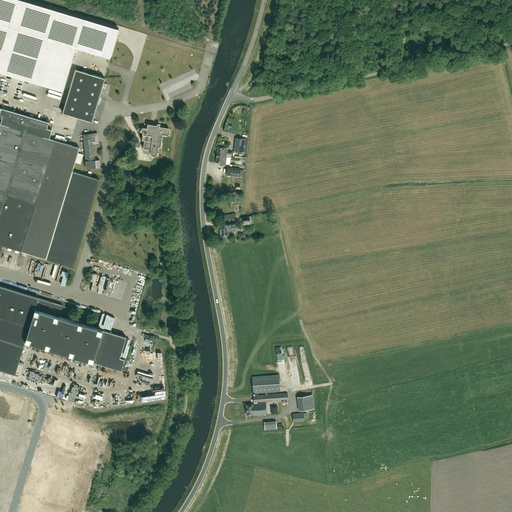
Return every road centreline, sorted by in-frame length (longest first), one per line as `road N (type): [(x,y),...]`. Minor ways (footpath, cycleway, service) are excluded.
road 1 (unclassified): [(179,511),(209,453),(223,394),(201,187),(205,153),(231,95)]
road 2 (unclassified): [(231,95),(261,99),(511,43)]
